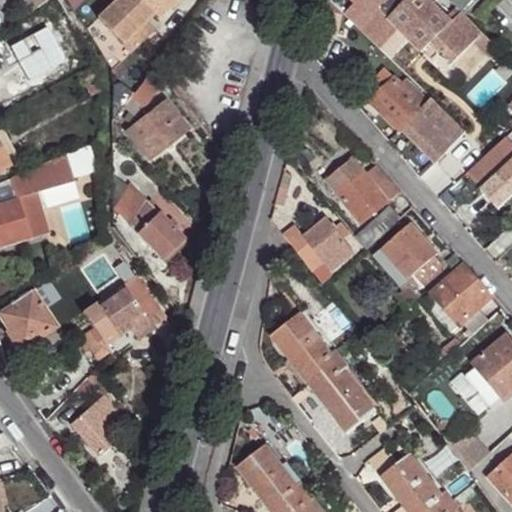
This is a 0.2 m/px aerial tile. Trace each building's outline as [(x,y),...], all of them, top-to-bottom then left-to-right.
[(26,0),(35,10),(38,8),(48,0),(26,0)] [(48,0),(38,8),(52,30),(70,17),(58,0),(48,0)] [(66,0),(73,10),(79,5),(75,0),(66,0)] [(116,0),(97,19),(130,53),(147,37),(139,29),(145,23),(167,1),(172,6),(178,0),(116,0)] [(459,8),(449,18),(434,4),(437,0),(381,0),(377,5),(423,51),(433,42),(442,51),(455,63),(475,42),(484,33),(467,15),(465,13),(459,8)] [(459,8),(465,13),(479,0),(453,0),(452,1),(459,8)] [(145,23),(139,29),(147,37),(152,31),(145,23)] [(500,49),(484,33),(475,42),(492,58),(500,49)] [(442,51),(433,42),(423,51),(433,61),(442,51)] [(132,97),(145,107),(163,83),(150,73),(134,94),(132,97)] [(407,80),(402,84),(396,78),(370,103),(398,132),(400,130),(436,164),(468,133),(433,99),(429,103),(407,80)] [(134,94),(121,84),(113,86),(112,119),(115,121),(132,97),(134,94)] [(127,132),(149,160),(188,129),(166,101),(127,132)] [(2,131),(0,131),(0,149),(7,162),(16,156),(2,131)] [(482,190),(480,191),(498,210),(511,197),(511,144),(506,138),(467,174),(482,190)] [(0,171),(9,166),(7,162),(0,149),(0,171)] [(66,159),(72,178),(96,171),(90,152),(66,159)] [(15,200),(0,203),(0,247),(49,233),(42,210),(37,193),(73,183),(72,178),(66,159),(65,154),(9,179),(15,200)] [(377,167),(367,175),(354,159),(326,182),(361,224),(400,192),(377,167)] [(73,183),(37,193),(42,210),(78,199),(73,183)] [(114,210),(162,260),(184,239),(159,213),(158,214),(146,202),(145,203),(129,187),(114,210)] [(358,237),(367,248),(400,218),(390,207),(358,237)] [(327,219),(304,237),(294,225),(283,235),(312,273),(323,264),(330,273),(355,254),(344,240),(333,228),(327,219)] [(333,228),(344,240),(351,234),(341,222),(333,228)] [(423,289),(446,269),(435,257),(438,254),(411,223),(381,249),(408,280),(412,277),(423,289)] [(399,288),(408,280),(381,249),(373,257),(399,288)] [(312,273),(321,284),(332,275),(330,273),(323,264),(312,273)] [(468,330),(464,334),(469,338),(489,320),(479,310),(492,298),(463,265),(430,294),(460,327),(463,325),(468,330)] [(93,329),(101,340),(113,331),(118,337),(130,328),(138,340),(166,320),(135,276),(124,284),(126,287),(97,307),(94,303),(82,312),(93,329)] [(412,284),(396,297),(406,309),(421,295),(412,284)] [(10,304),(12,307),(0,314),(0,317),(22,351),(37,340),(56,327),(31,290),(10,304)] [(312,383),(343,359),(336,350),(333,354),(301,313),(270,338),(290,364),(294,361),(312,383)] [(89,351),(102,342),(101,340),(93,329),(76,341),(85,354),(89,351)] [(113,331),(101,340),(102,342),(105,346),(118,337),(113,331)] [(504,402),(511,394),(511,342),(506,336),(472,364),(504,402)] [(37,340),(22,351),(28,361),(43,350),(37,340)] [(90,351),(97,361),(109,352),(105,346),(102,342),(90,351)] [(346,436),(377,411),(346,371),(350,368),(343,359),(312,383),(330,407),(326,410),(346,436)] [(290,364),(308,387),(312,383),(294,361),(290,364)] [(102,379),(93,386),(102,397),(110,405),(117,398),(102,379)] [(308,387),(326,410),(330,407),(312,383),(308,387)] [(70,425),(98,457),(116,441),(113,437),(127,424),(110,405),(102,397),(70,425)] [(127,424),(136,433),(147,424),(139,414),(127,424)] [(136,433),(153,453),(157,436),(147,424),(136,433)] [(470,431),(451,448),(470,473),(490,454),(470,431)] [(275,511),(281,511),(308,491),(302,483),(298,486),(267,445),(236,469),(256,494),(260,491),(275,511)] [(446,492),(442,496),(424,472),(410,454),(379,478),(399,504),(403,501),(412,511),(437,511),(453,500),(446,492)] [(511,454),(487,477),(511,503),(511,454)] [(424,472),(442,496),(446,492),(429,468),(424,472)] [(256,494),(269,511),(275,511),(260,491),(256,494)] [(318,511),(311,502),(315,499),(308,491),(281,511),(318,511)] [(455,511),(460,509),(453,500),(437,511),(455,511)] [(405,511),(412,511),(403,501),(399,504),(401,507),(405,511)]
